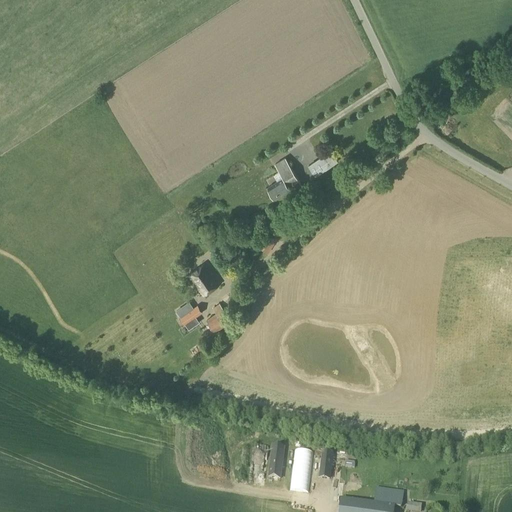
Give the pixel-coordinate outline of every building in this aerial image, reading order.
[(315,177),(338,162),(331,151),(308,166),(315,177)] [(291,191),(301,185),(285,159),(275,164),(284,179),(267,189),(274,199),(290,190),(291,191)] [(268,253),(276,242),(264,234),(256,246),(268,253)] [(176,238),(179,248),(188,245),(184,235),(176,238)] [(168,250),(177,244),(174,240),(165,246),(168,250)] [(203,297),(221,283),(205,263),(186,277),(196,291),(198,289),(203,297)] [(227,329),(234,324),(219,304),(212,309),(216,313),(206,320),(215,333),(224,326),(227,329)] [(196,317),(202,313),(197,305),(179,318),(184,326),(185,325),(188,330),(199,322),(196,317)] [(194,344),(188,348),(193,355),(199,350),(194,344)] [(341,443),(332,448),(339,460),(348,455),(341,443)] [(280,480),(284,448),(271,447),(267,479),(280,480)] [(329,481),(333,454),(321,452),(318,480),(329,481)] [(401,508),(403,492),(376,488),(374,504),(341,499),(339,511),(394,511),(395,507),(401,508)]
